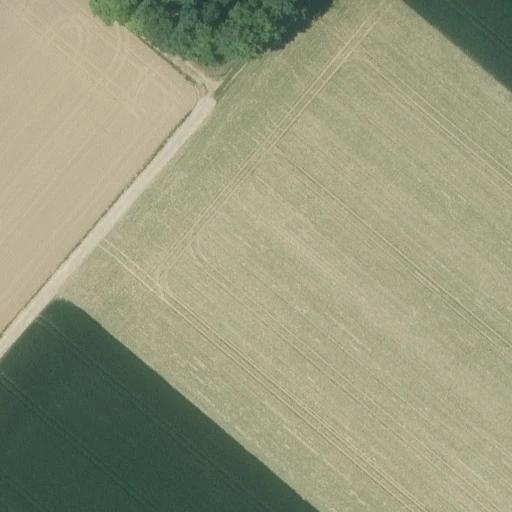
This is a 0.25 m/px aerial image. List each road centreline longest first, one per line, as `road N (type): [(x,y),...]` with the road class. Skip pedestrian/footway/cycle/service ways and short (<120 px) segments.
road 1 (track): [(0,346),(212,97)]
road 2 (track): [(98,0),(212,97)]
road 3 (track): [(212,97),(297,0)]
